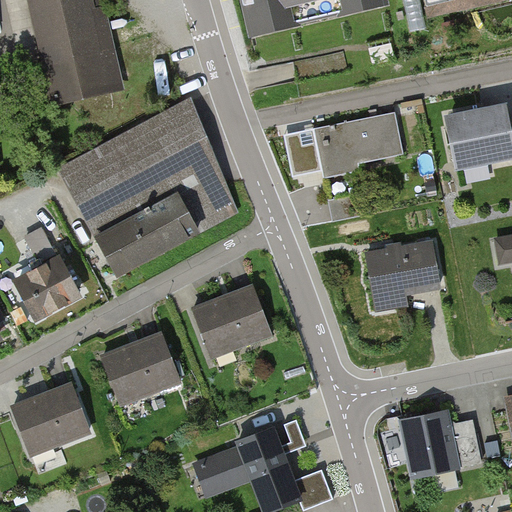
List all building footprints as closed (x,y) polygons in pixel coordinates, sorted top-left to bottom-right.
[(17,0),(41,111),(125,93),(105,0),(17,0)] [(243,0),(249,23),(325,6),(329,18),(348,14),(346,1),(349,0),(243,0)] [(511,0),(414,0),(418,16),(471,4),(473,14),(511,5),(511,0)] [(110,281),(241,216),(187,107),(56,171),(110,281)] [(511,141),(507,114),(445,125),(453,176),(511,165),(511,141)] [(397,119),(310,130),(317,181),(355,176),(354,166),(403,160),(397,119)] [(331,191),(337,220),(361,215),(355,186),(331,191)] [(511,237),(486,242),(491,270),(511,266),(511,237)] [(437,247),(368,256),(376,317),(410,313),(409,304),(443,299),(437,247)] [(18,275),(38,317),(83,295),(63,253),(18,275)] [(194,306),(213,356),(275,333),(256,283),(194,306)] [(0,337),(9,332),(0,316),(0,337)] [(121,401),(181,377),(162,330),(103,354),(121,401)] [(75,380),(14,402),(33,453),(94,431),(75,380)] [(511,400),(502,403),(511,451),(511,400)] [(450,407),(399,417),(411,477),(432,473),(456,468),(462,467),(453,423),(450,407)] [(306,492),(276,417),(238,433),(241,441),(191,461),(205,497),(255,477),(267,508),(306,492)] [(453,423),(462,467),(482,463),(474,419),(453,423)] [(487,456),(502,453),(500,438),(485,440),(487,456)] [(336,498),(324,467),(301,475),(313,506),(336,498)] [(436,492),(460,488),(456,468),(432,473),(436,492)]
